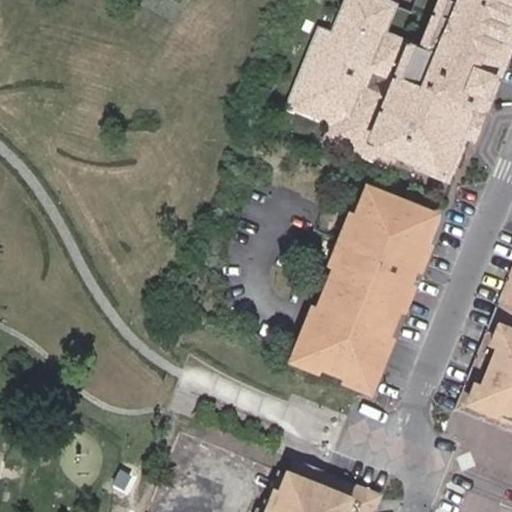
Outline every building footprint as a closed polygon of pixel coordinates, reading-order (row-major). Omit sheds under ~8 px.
[(343,0),(327,41),(302,107),(345,125),(338,141),(392,162),(435,180),(461,116),(472,120),(511,17),(511,0),(446,0),(422,60),(394,50),(405,22),(364,6),(366,0),(343,0)] [(302,107),(327,41),(313,35),(281,113),(326,132),(319,148),(386,175),(392,162),(338,141),(345,125),(302,107)] [(460,144),(462,145),(467,148),(477,122),(472,120),(461,116),(435,180),(445,184),(460,144)] [(435,210),(359,180),(280,360),(365,394),(435,210)] [(511,256),(450,410),(511,434),(511,256)] [(338,511),(346,493),(278,465),(258,511),(338,511)]
